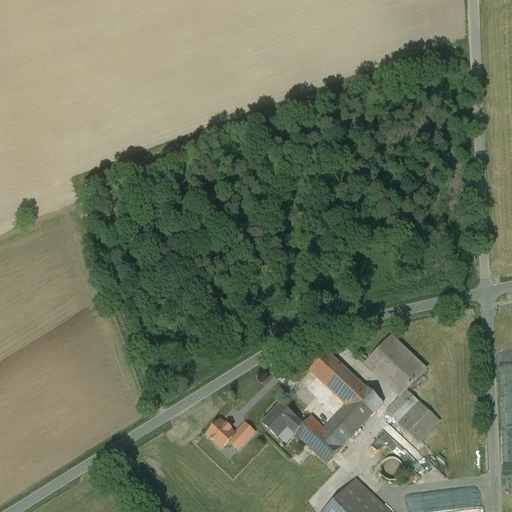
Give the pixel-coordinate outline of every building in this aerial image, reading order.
[(427,371),(392,338),(371,360),(405,393),(406,393),(407,392),(422,376),(427,371)] [(311,418),(303,426),(295,435),(312,451),(327,465),(384,405),(365,387),(364,388),(328,353),(310,372),(347,406),(324,430),(311,418)] [(411,396),(407,392),(406,393),(405,393),(386,413),(419,444),(421,442),(439,422),(411,396)] [(295,435),(303,426),(282,405),(263,425),(278,439),(288,428),(295,435)] [(226,427),(221,422),(208,436),(222,450),(229,443),(236,436),(235,436),(231,431),(232,430),(227,426),(226,427)] [(378,436),(406,466),(414,458),(394,437),(398,433),(390,424),(378,436)] [(245,425),(235,436),(236,436),(229,443),(238,451),(254,435),(254,433),(245,425)] [(387,461),(384,463),(382,467),(381,471),(382,475),(385,478),(388,481),(392,482),(396,481),(400,479),(402,476),(404,472),(403,468),(402,464),(399,461),(395,460),(391,459),(387,461)] [(356,481),(327,511),(380,511),(377,509),(381,505),(356,481)]
